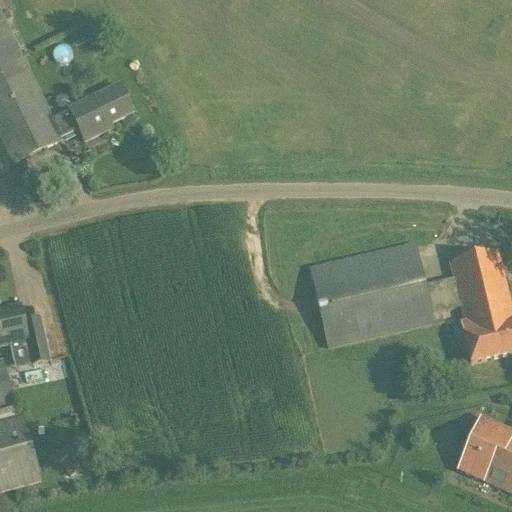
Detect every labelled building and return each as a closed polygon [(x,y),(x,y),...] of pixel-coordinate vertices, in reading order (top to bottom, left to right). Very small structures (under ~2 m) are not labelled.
[(0,0),(0,10),(0,12),(12,8),(9,0),(0,0)] [(53,120),(0,12),(0,143),(12,168),(64,143),(63,140),(78,132),(85,145),(109,133),(107,130),(134,117),(119,86),(68,111),(69,112),(53,120)] [(309,269),(316,299),(318,310),(328,351),(435,327),(433,317),(460,310),(453,281),(426,287),(416,249),(415,245),(309,269)] [(511,357),(511,308),(499,254),(449,266),(453,281),(460,310),(463,324),(461,325),(464,336),(463,336),(470,367),(511,357)] [(24,323),(20,307),(0,311),(0,349),(25,344),(30,368),(50,364),(40,320),(24,323)] [(18,415),(16,408),(3,360),(0,360),(0,495),(42,484),(22,413),(18,415)] [(511,432),(481,419),(457,473),(483,484),(483,483),(511,496),(511,432)] [(75,460),(72,456),(60,464),(70,480),(83,471),(82,471),(88,468),(80,457),(75,460)]
